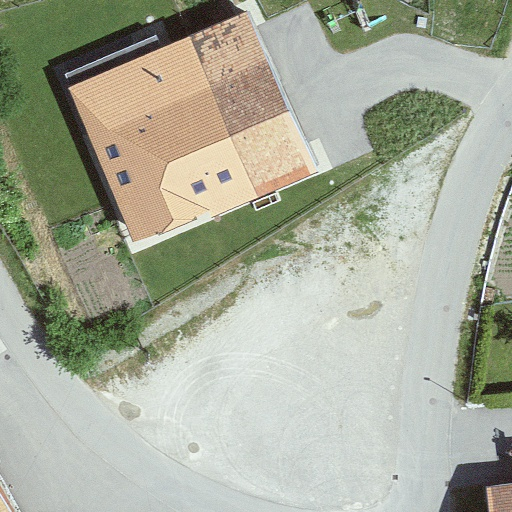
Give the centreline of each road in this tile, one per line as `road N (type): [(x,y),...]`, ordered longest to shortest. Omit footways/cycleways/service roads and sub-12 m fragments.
road 1 (residential): [(435,511),(436,431),(498,147),(511,127)]
road 2 (unclassified): [(227,511),(112,436),(0,295)]
